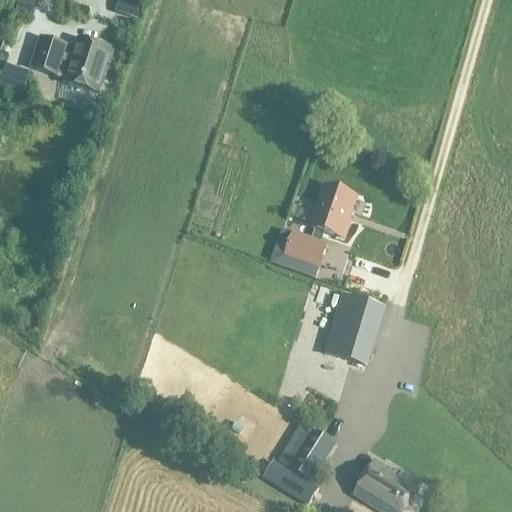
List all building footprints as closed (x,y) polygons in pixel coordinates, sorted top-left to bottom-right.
[(37,1),(33,0),(20,0),(17,12),(32,17),(37,1)] [(117,14),(138,20),(141,9),(121,2),(117,14)] [(69,49),(40,40),(31,70),(65,81),(64,85),(99,96),(113,52),(78,41),(73,57),(67,55),(69,49)] [(342,242),(349,224),(346,223),(354,202),(324,191),(310,230),(342,242)] [(285,259),(321,271),(329,246),(294,234),(285,259)] [(367,369),(384,310),(343,298),(325,357),(367,369)] [(311,484),(336,447),(304,425),(279,463),(311,484)] [(265,480),(309,508),(319,492),(275,464),(265,480)] [(405,511),(420,488),(401,476),(398,480),(375,465),(354,499),(374,511),(405,511)] [(434,511),(436,511),(421,500),(412,511),(434,511)]
